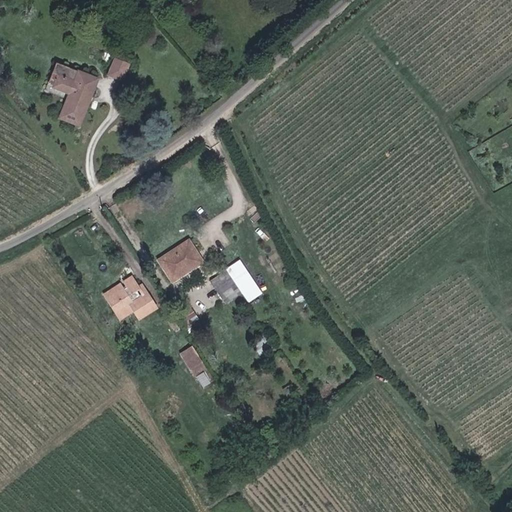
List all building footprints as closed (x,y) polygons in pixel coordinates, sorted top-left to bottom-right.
[(129,63),(115,58),(109,75),(123,80),(129,63)] [(79,128),(97,80),(97,79),(55,64),(47,84),(53,86),(52,89),(69,95),(59,121),(79,128)] [(190,241),(173,252),(175,254),(161,263),(174,282),(203,262),(190,241)] [(175,254),(173,252),(160,261),(161,263),(175,254)] [(227,300),(240,292),(227,271),(214,279),(227,300)] [(158,309),(142,284),(139,286),(132,275),(124,280),(128,286),(125,287),(122,283),(106,294),(121,318),(134,310),(141,319),(158,309)] [(188,320),(196,314),(184,297),(176,302),(188,320)] [(206,368),(193,348),(181,355),(194,376),(206,368)]
